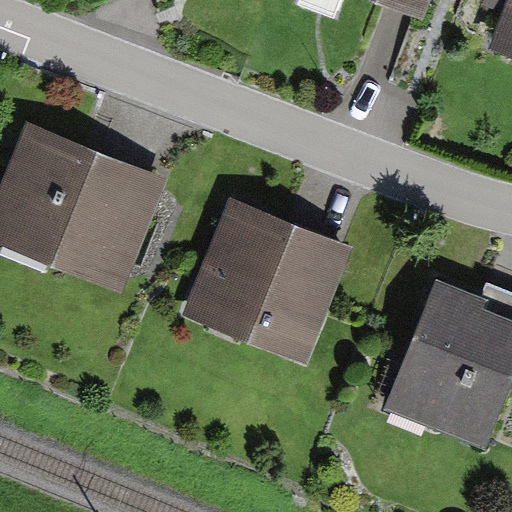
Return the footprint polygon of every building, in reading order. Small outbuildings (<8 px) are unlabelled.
[(431,0),(377,0),(425,18),(431,0)] [(511,0),(493,53),(511,59),(511,0)] [(164,181),(35,130),(0,215),(0,241),(121,290),(164,181)] [(357,249),(238,202),(189,325),(309,372),(357,249)] [(511,389),(511,316),(436,288),(389,411),(490,449),(511,389)]
